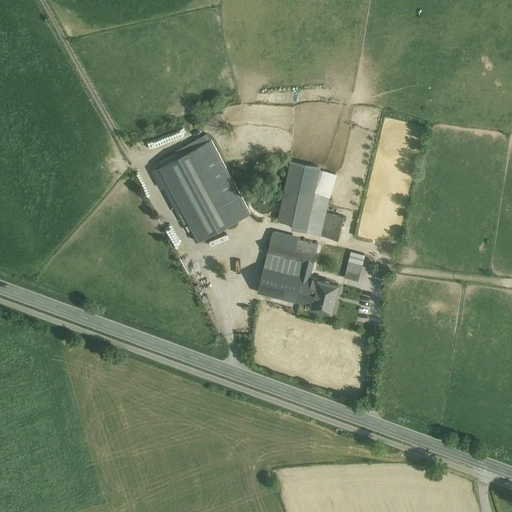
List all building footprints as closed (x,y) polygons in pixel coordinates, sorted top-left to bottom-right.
[(316,95),(311,96),(311,92),(306,93),(306,101),(327,99),(326,90),(316,91),(316,95)] [(211,139),(199,146),(162,166),(200,239),(238,219),(250,212),(211,139)] [(331,213),(326,212),(320,235),(326,236),(331,213)] [(344,216),(331,213),(326,236),(338,239),(344,216)] [(319,243),(273,232),(268,253),(304,262),(300,275),(310,278),(319,243)] [(365,255),(351,252),(349,260),(363,263),(365,255)] [(363,263),(349,260),(345,278),(358,281),(363,263)] [(278,263),(268,261),(267,267),(277,269),(278,263)] [(267,267),(265,266),(258,292),(312,305),(319,280),(310,278),(300,275),(277,269),(267,267)] [(338,284),(319,279),(312,305),(312,307),(332,312),(338,284)]
